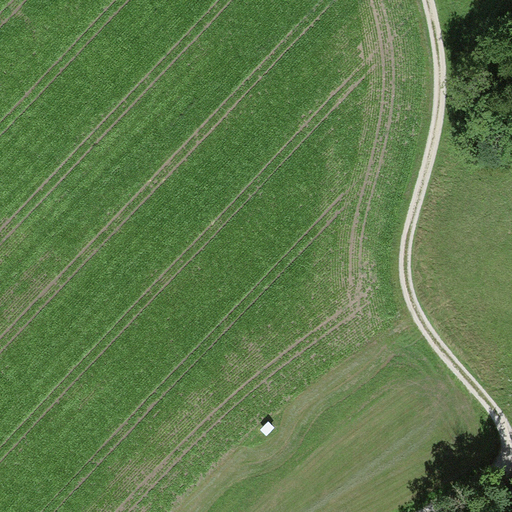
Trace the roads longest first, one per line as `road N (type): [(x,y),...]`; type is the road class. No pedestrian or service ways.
road 1 (track): [(425,0),(436,121),(403,272),(410,304),(434,342),(511,438)]
road 2 (track): [(406,511),(511,445)]
